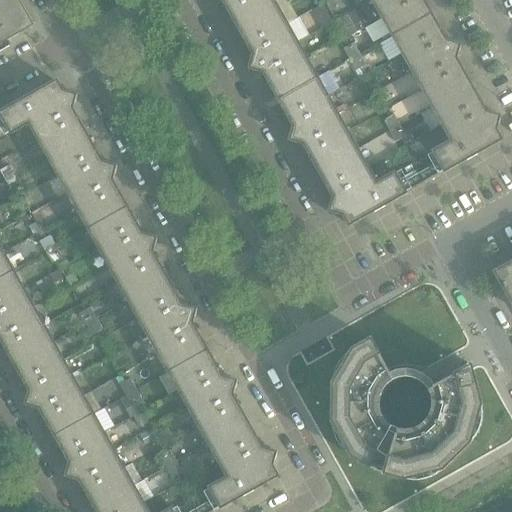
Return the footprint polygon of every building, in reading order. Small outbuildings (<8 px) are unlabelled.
[(0,0),(0,44),(34,26),(27,14),(23,7),(23,8),(18,0),(0,0)] [(276,7),(272,0),(217,0),(218,1),(218,0),(222,0),(238,28),(276,7)] [(371,0),(371,1),(360,7),(363,11),(374,5),(392,36),(430,14),(422,0),(371,0)] [(317,79),(306,61),(276,7),(238,28),(255,59),(251,61),(252,63),(251,65),(251,67),(252,70),(254,71),(257,70),(258,72),(261,70),(279,101),(317,79)] [(471,87),(460,68),(454,56),(457,54),(456,52),(458,51),(458,48),(457,46),(455,44),(452,45),(451,43),(448,45),(430,14),(392,36),(432,108),(471,87)] [(346,55),(357,49),(354,44),(348,46),(343,49),(346,55)] [(349,60),(360,55),(357,49),(346,55),(349,60)] [(352,66),(363,60),(360,55),(349,60),(352,66)] [(366,66),(363,60),(352,66),(355,72),(361,69),(366,66)] [(357,150),(347,132),(317,79),(279,101),(295,130),(292,133),(293,134),(291,136),(291,139),(293,141),(295,142),(297,142),(298,144),(302,141),(319,172),(357,150)] [(87,137),(77,119),(70,106),(74,104),(72,103),(74,101),(75,98),(73,96),(71,95),(68,95),(68,93),(64,96),(56,82),(11,107),(0,112),(0,117),(3,123),(9,133),(28,122),(48,159),(87,137)] [(456,166),(501,140),(493,127),(497,125),(496,123),(498,121),(498,119),(497,116),(494,115),(492,116),(491,114),(487,117),(471,87),(432,108),(451,143),(434,153),(439,163),(445,173),(456,166)] [(386,126),(397,120),(394,115),(388,118),(383,121),(386,126)] [(389,132),(400,126),(397,120),(386,126),(389,132)] [(392,137),(403,131),(400,126),(389,132),(392,137)] [(401,140),(406,137),(403,131),(392,137),(395,143),(401,140)] [(113,175),(112,174),(114,172),(114,169),(113,167),(111,166),(108,166),(107,165),(104,167),(87,137),(48,159),(88,230),(127,208),(110,177),(113,175)] [(406,195),(400,185),(395,175),(376,185),(357,150),(319,172),(335,202),(332,204),(332,205),(331,207),(331,210),(332,212),(334,213),(337,213),(338,215),(341,213),(349,226),(394,201),(406,195)] [(445,173),(439,163),(430,169),(435,178),(445,173)] [(13,171),(10,166),(0,171),(0,172),(3,177),(13,171)] [(435,178),(430,169),(420,174),(426,184),(435,178)] [(6,182),(16,176),(13,171),(3,177),(6,182)] [(426,184),(420,174),(410,180),(416,189),(426,184)] [(9,188),(20,182),(16,176),(6,182),(9,188)] [(416,189),(410,180),(400,185),(406,195),(416,189)] [(12,193),(23,187),(20,182),(9,188),(12,193)] [(154,247),(153,246),(155,244),(155,241),(153,239),(151,238),(148,238),(148,236),(144,238),(127,208),(88,230),(128,300),(166,278),(150,249),(154,247)] [(54,240),(50,233),(39,240),(43,247),(54,240)] [(58,248),(54,240),(43,247),(47,254),(58,248)] [(49,259),(61,252),(58,248),(47,254),(49,259)] [(0,279),(13,272),(3,255),(0,249),(0,279)] [(52,264),(64,257),(61,252),(49,259),(52,264)] [(511,262),(494,273),(497,277),(511,304),(511,262)] [(53,343),(23,290),(13,272),(0,279),(0,338),(15,365),(53,343)] [(207,351),(190,321),(194,318),(193,317),(194,315),(195,312),(193,310),(191,309),(188,309),(187,307),(184,310),(166,278),(128,300),(169,373),(207,351)] [(95,313),(92,307),(81,313),(84,318),(95,313)] [(98,319),(95,313),(84,318),(87,324),(98,319)] [(90,330),(101,324),(98,319),(87,324),(90,330)] [(93,335),(104,329),(101,324),(90,330),(93,335)] [(481,406),(476,385),(473,373),(470,370),(469,368),(466,369),(462,362),(436,381),(434,377),(426,371),(424,371),(416,367),(406,366),(396,367),(387,370),(371,341),(353,351),(345,356),(338,364),(334,373),(333,384),(332,423),(333,434),(335,440),(339,447),(344,452),(352,457),(376,471),(405,480),(418,481),(423,481),(429,479),(437,475),(442,470),(470,443),(477,435),(480,427),(482,416),(481,406)] [(93,414),(83,396),(53,343),(15,365),(32,395),(28,397),(29,398),(27,401),(27,403),(28,406),(31,407),(33,406),(34,408),(38,406),(55,436),(93,414)] [(246,422),(231,394),(230,392),(234,390),(233,388),(234,387),(235,384),(234,382),(231,380),(229,381),(228,379),(224,381),(207,351),(169,373),(209,444),(246,422)] [(134,385),(131,380),(121,385),(123,390),(134,385)] [(137,390),(134,385),(123,390),(126,396),(137,390)] [(129,401),(140,395),(137,390),(126,396),(129,401)] [(138,404),(143,401),(140,395),(129,401),(132,407),(138,404)] [(148,423),(143,412),(133,418),(139,429),(148,423)] [(133,486),(113,451),(93,414),(55,436),(72,467),(68,469),(69,470),(67,472),(67,475),(68,477),(71,478),(73,478),(74,479),(78,477),(95,508),(133,486)] [(277,477),(270,465),(270,463),(274,461),(273,460),(274,458),(275,455),(273,453),(271,452),(268,452),(268,450),(264,452),(246,422),(209,444),(229,479),(210,490),(216,500),(221,509),(233,502),(232,502),(277,477)] [(173,440),(168,430),(156,436),(162,447),(173,440)] [(174,457),(171,451),(160,457),(163,462),(174,457)] [(166,468),(177,462),(174,457),(163,462),(166,468)] [(169,474),(180,468),(177,462),(166,468),(169,474)] [(172,480),(183,474),(180,468),(169,474),(172,480)] [(171,511),(170,511),(147,511),(133,486),(95,508),(97,511),(171,511)] [(215,511),(221,509),(216,500),(206,505),(209,511),(215,511)]
